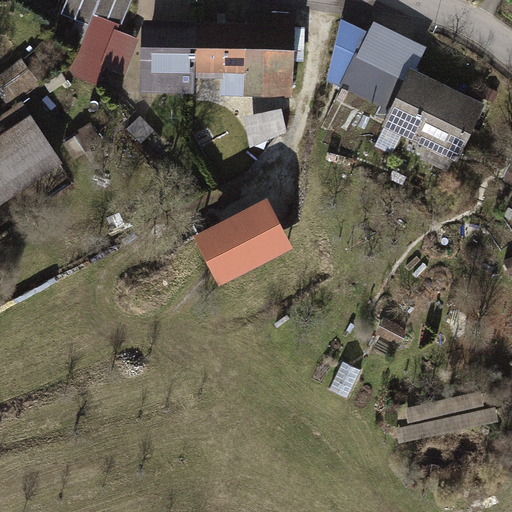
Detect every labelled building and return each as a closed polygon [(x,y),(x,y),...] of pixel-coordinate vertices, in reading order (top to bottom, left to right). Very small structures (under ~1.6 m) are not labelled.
[(68,0),(62,14),(90,27),(95,14),(122,26),(133,0),(68,0)] [(252,23),(204,21),(202,74),(224,75),(223,89),(292,92),(295,13),(253,11),(252,23)] [(201,89),(202,74),(204,21),(153,19),(150,87),(201,89)] [(144,39),(96,22),(83,57),(131,75),(144,39)] [(402,76),(360,56),(344,91),(386,110),(402,76)] [(29,62),(0,80),(0,96),(8,109),(44,86),(29,62)] [(489,107),(416,71),(388,130),(460,165),(489,107)] [(37,115),(0,135),(0,198),(64,162),(37,115)] [(256,142),(273,134),(264,116),(247,124),(256,142)] [(231,123),(202,137),(240,216),(291,192),(274,155),(251,166),(231,123)] [(272,204),(196,240),(219,289),(295,254),(272,204)] [(403,440),(499,429),(495,397),(409,407),(412,429),(402,431),(403,440)]
